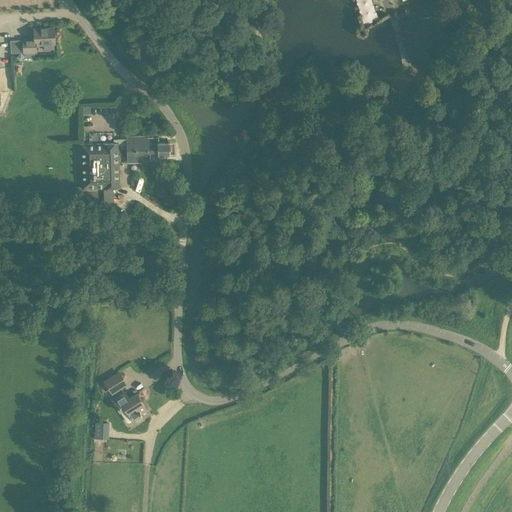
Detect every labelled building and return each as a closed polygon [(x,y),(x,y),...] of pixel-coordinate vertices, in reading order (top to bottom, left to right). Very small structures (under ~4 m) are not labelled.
[(387,13),(374,20),(373,20),(372,20),(371,20),(371,21),(371,22),(365,25),(363,24),(355,0),(351,0),(359,24),(358,25),(357,25),(356,26),(356,27),(355,28),(355,29),(354,30),(354,31),(355,32),(355,33),(355,34),(356,35),(356,36),(357,36),(358,37),(359,37),(360,38),(361,38),(362,38),(363,38),(364,37),(365,37),(365,36),(366,36),(367,35),(367,34),(368,33),(368,32),(368,31),(368,30),(368,29),(368,28),(390,15),(387,13)] [(37,38),(14,39),(14,51),(38,50),(38,43),(57,42),(56,27),(37,28),(37,38)] [(81,105),(82,114),(90,114),(90,105),(81,105)] [(118,150),(119,161),(127,161),(128,162),(143,162),(143,160),(159,159),(159,154),(163,154),(164,154),(169,154),(170,154),(170,153),(169,148),(169,147),(169,143),(169,142),(164,142),(163,142),(158,142),(158,137),(148,137),(148,135),(127,136),(127,138),(127,149),(118,150)] [(113,143),(101,143),(101,144),(81,145),(82,189),(102,188),(102,189),(117,188),(117,189),(120,189),(120,177),(119,177),(119,161),(118,150),(127,149),(127,138),(113,139),(113,143)] [(120,371),(106,380),(113,392),(127,383),(120,371)] [(142,418),(138,411),(145,407),(136,394),(128,399),(124,392),(113,400),(120,412),(125,408),(133,420),(135,419),(137,421),(142,418)] [(108,440),(109,423),(96,422),(95,439),(108,440)]
